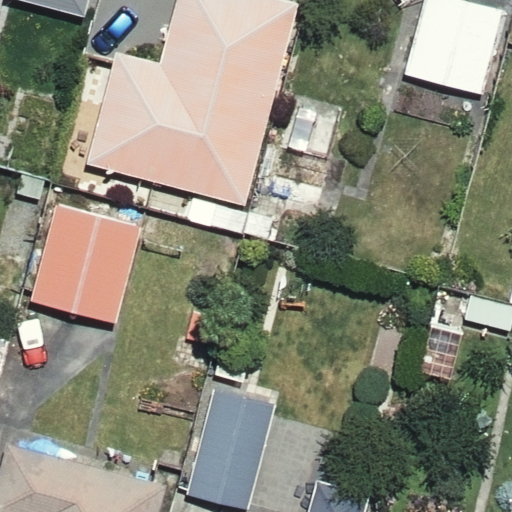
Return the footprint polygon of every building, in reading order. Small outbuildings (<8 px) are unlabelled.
[(238,196),(281,0),(162,0),(149,61),(97,50),(72,158),(238,196)] [(478,87),(504,1),(500,0),(413,0),(395,62),(478,87)] [(319,207),(346,100),(285,85),(259,192),(319,207)] [(131,217),(41,197),(19,295),(108,316),(131,217)] [(239,506),(275,399),(205,376),(169,482),(239,506)] [(0,511),(151,511),(161,473),(0,432),(0,511)] [(356,511),(364,480),(306,467),(295,511),(356,511)]
